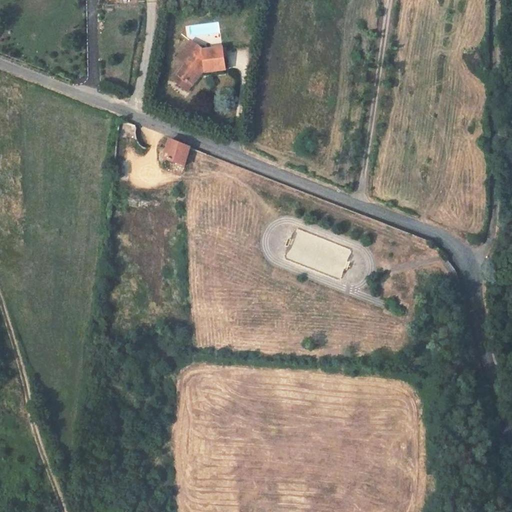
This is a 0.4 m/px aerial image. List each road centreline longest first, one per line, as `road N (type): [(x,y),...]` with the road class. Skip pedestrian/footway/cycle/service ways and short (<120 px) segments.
road 1 (unclassified): [(511,434),(469,265),(446,240),(0,64)]
road 2 (track): [(0,307),(64,511)]
